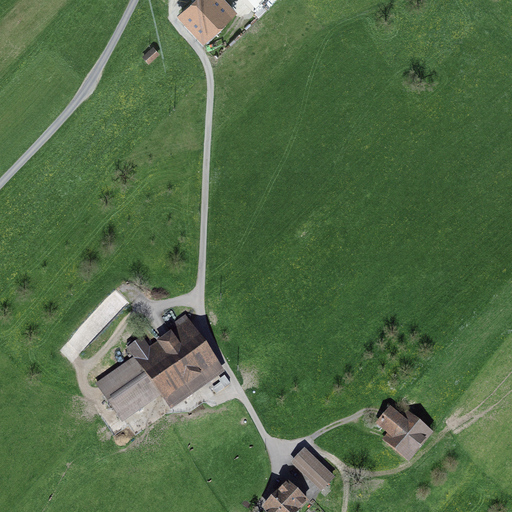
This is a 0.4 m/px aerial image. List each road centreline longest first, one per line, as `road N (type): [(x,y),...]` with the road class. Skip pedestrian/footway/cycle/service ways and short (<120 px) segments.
road 1 (unclassified): [(261,511),(286,466),(211,342),(199,305),(213,74),(176,19),(187,0)]
road 2 (unclassified): [(0,183),(88,89),(134,0)]
